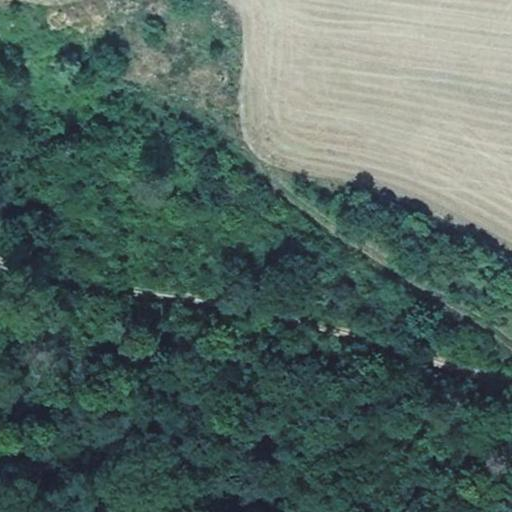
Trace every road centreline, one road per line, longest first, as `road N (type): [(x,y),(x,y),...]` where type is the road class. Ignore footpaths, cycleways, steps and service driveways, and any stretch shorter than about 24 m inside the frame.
road 1 (track): [(511,388),(256,306),(107,287),(0,261)]
road 2 (track): [(511,347),(297,206)]
